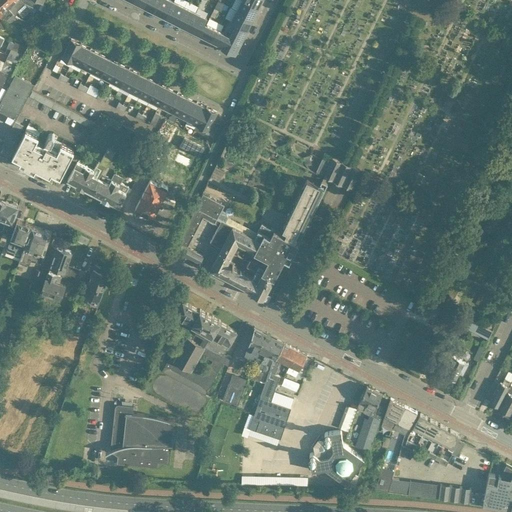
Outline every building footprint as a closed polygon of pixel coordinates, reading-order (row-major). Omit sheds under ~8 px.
[(45,3),(42,2),(37,0),(0,0),(8,8),(15,15),(18,10),(17,10),(25,2),(42,10),(45,3)] [(8,8),(0,0),(0,16),(2,18),(8,22),(15,15),(8,8)] [(154,11),(160,0),(146,0),(144,6),(149,8),(148,9),(149,9),(154,11)] [(165,18),(174,0),(173,0),(160,0),(154,11),(165,17),(165,18)] [(176,22),(185,6),(174,0),(165,18),(166,17),(176,22)] [(253,18),(258,7),(244,0),(241,0),(236,9),(253,18)] [(187,28),(195,11),(185,6),(176,22),(187,28),(186,28),(187,28)] [(247,29),(253,18),(236,9),(231,20),(247,29)] [(195,11),(187,28),(187,29),(187,28),(216,42),(216,43),(223,31),(204,22),(207,17),(195,11)] [(242,39),(247,30),(247,29),(231,20),(231,21),(236,23),(230,35),(223,31),(216,43),(217,43),(222,45),(221,46),(235,53),(242,39)] [(81,43),(71,38),(62,55),(72,60),(81,43)] [(13,42),(11,48),(22,53),(26,45),(14,41),(13,42)] [(81,43),(72,60),(82,65),(91,48),(90,47),(90,48),(81,44),(81,43)] [(11,48),(1,69),(7,72),(12,74),(22,53),(11,48)] [(100,53),(91,49),(91,48),(82,65),(92,70),(100,53)] [(100,53),(92,70),(101,75),(110,57),(109,58),(100,53)] [(110,58),(110,57),(101,75),(111,79),(119,63),(110,58)] [(129,67),(129,68),(119,63),(111,79),(121,84),(129,67)] [(129,67),(121,84),(130,89),(138,72),(129,68),(130,67),(129,67)] [(138,72),(130,89),(140,94),(148,78),(144,75),(144,74),(143,75),(138,72)] [(15,73),(0,102),(0,110),(16,119),(34,83),(15,73)] [(158,81),(158,82),(148,78),(140,94),(150,99),(158,81)] [(158,81),(150,99),(159,104),(167,87),(158,82),(159,82),(158,81)] [(159,104),(169,108),(178,91),(177,91),(177,92),(167,87),(159,104)] [(169,108),(179,113),(187,97),(177,92),(178,91),(169,108)] [(197,101),(196,102),(187,97),(179,113),(189,118),(197,101)] [(207,106),(206,105),(206,106),(201,104),(197,102),(197,101),(189,118),(198,123),(207,106)] [(218,123),(212,120),(217,111),(207,106),(198,123),(208,128),(207,131),(213,134),(218,123)] [(14,123),(12,127),(20,131),(23,125),(15,121),(14,123)] [(34,169),(36,166),(37,166),(36,168),(42,172),(43,170),(50,173),(52,170),(53,171),(52,173),(58,176),(59,174),(60,174),(66,164),(69,166),(76,153),(72,152),(74,149),(61,142),(58,147),(51,143),(54,137),(54,136),(54,135),(54,134),(53,134),(53,133),(52,132),(51,132),(50,132),(49,133),(48,134),(44,141),(47,142),(44,148),(34,143),(38,135),(26,128),(12,154),(14,154),(13,156),(19,159),(20,157),(21,158),(19,161),(23,163),(22,164),(30,168),(31,167),(34,169)] [(239,139),(250,146),(253,141),(234,131),(230,137),(238,141),(239,139)] [(159,140),(148,161),(156,166),(168,145),(159,140)] [(99,177),(104,167),(106,168),(108,165),(115,151),(108,147),(101,161),(99,160),(94,168),(78,160),(80,156),(76,153),(69,166),(73,168),(68,178),(74,182),(77,183),(76,184),(84,188),(85,187),(94,192),(97,186),(101,178),(99,177)] [(235,147),(232,152),(253,163),(256,158),(235,147)] [(342,162),(343,161),(341,161),(333,156),(331,160),(323,157),(316,171),(333,179),(332,179),(334,180),(334,179),(333,179),(341,161),(342,162)] [(102,198),(110,183),(106,181),(109,176),(106,174),(110,166),(108,165),(106,168),(104,167),(99,177),(101,178),(97,186),(94,192),(102,196),(101,197),(102,198)] [(351,165),(350,165),(351,166),(342,183),(341,183),(342,184),(351,188),(360,170),(351,165)] [(215,166),(211,177),(219,181),(224,171),(215,166)] [(119,205),(124,196),(128,188),(119,183),(123,177),(115,172),(111,179),(110,183),(102,198),(109,201),(110,200),(119,205)] [(140,198),(135,207),(140,210),(138,213),(147,218),(149,214),(153,217),(159,206),(162,208),(163,205),(160,204),(168,189),(167,186),(162,183),(159,184),(150,179),(140,198)] [(287,231),(285,235),(299,242),(329,183),(323,180),(321,185),(308,179),(283,228),(287,231)] [(331,200),(342,205),(350,188),(340,183),(331,200)] [(228,217),(226,211),(222,209),(225,204),(203,193),(175,249),(174,250),(200,264),(201,263),(200,262),(203,255),(187,246),(203,217),(218,225),(210,241),(219,246),(210,262),(213,263),(210,269),(239,284),(251,291),(255,293),(260,296),(260,295),(263,297),(268,300),(269,299),(296,246),(299,242),(285,235),(262,223),(254,236),(226,221),(228,217)] [(360,204),(371,204),(372,196),(356,196),(356,204),(360,204)] [(6,200),(0,198),(0,217),(1,217),(0,218),(0,230),(3,229),(5,224),(4,222),(3,222),(4,219),(12,222),(15,214),(19,205),(18,205),(17,203),(13,202),(11,202),(6,200)] [(26,243),(33,225),(33,224),(25,221),(25,222),(18,219),(14,228),(11,235),(8,245),(23,251),(26,243)] [(45,229),(33,225),(26,243),(23,251),(19,261),(27,264),(29,263),(31,258),(40,261),(48,241),(52,231),(45,229)] [(80,268),(66,263),(71,251),(57,245),(54,255),(51,262),(48,270),(63,275),(71,278),(74,279),(76,280),(80,268)] [(95,265),(92,274),(85,291),(85,292),(94,295),(91,303),(97,305),(109,273),(103,271),(104,268),(95,265)] [(36,268),(31,281),(37,283),(42,270),(36,268)] [(83,280),(87,271),(80,268),(76,280),(82,282),(83,280)] [(48,270),(40,290),(50,293),(48,297),(57,301),(59,296),(60,297),(65,283),(60,281),(63,275),(48,270)] [(79,292),(82,282),(76,280),(74,279),(70,289),(79,292)] [(199,417),(204,408),(210,396),(205,394),(223,362),(220,359),(224,352),(225,352),(232,339),(237,330),(220,321),(220,320),(210,314),(200,309),(199,309),(183,300),(175,314),(186,320),(183,327),(185,329),(162,370),(157,368),(146,388),(163,398),(199,417)] [(14,325),(0,319),(0,329),(11,333),(14,325)] [(469,319),(465,327),(488,338),(492,330),(469,319)] [(261,341),(265,332),(254,326),(245,354),(244,357),(254,360),(255,358),(257,354),(258,348),(261,341)] [(262,358),(273,336),(265,332),(261,341),(258,348),(257,354),(255,358),(260,360),(261,358),(262,358)] [(0,365),(10,337),(0,334),(0,365)] [(275,357),(282,341),(273,336),(262,358),(261,358),(260,360),(266,363),(270,355),(275,357)] [(287,363),(295,348),(282,341),(275,357),(272,363),(268,371),(274,373),(281,359),(287,363)] [(300,369),(307,354),(295,348),(287,363),(290,364),(300,369)] [(463,374),(467,365),(468,363),(450,353),(445,364),(448,366),(444,374),(455,380),(459,372),(463,374)] [(254,414),(249,427),(279,437),(281,438),(292,407),(280,403),(281,400),(273,397),(280,375),(274,373),(268,371),(260,396),(261,396),(254,414)] [(297,382),(283,377),(281,385),(294,389),(297,382)] [(499,406),(510,385),(507,384),(510,380),(504,377),(502,381),(500,380),(489,401),(499,406)] [(229,382),(223,399),(238,405),(244,388),(229,382)] [(511,413),(511,410),(511,384),(511,383),(510,385),(499,406),(511,413)] [(364,417),(355,445),(369,451),(380,419),(388,396),(377,390),(367,385),(359,399),(356,408),(363,411),(367,403),(374,407),(368,418),(364,417)] [(394,425),(404,405),(390,397),(387,407),(385,414),(382,425),(392,430),(394,426),(394,425)] [(175,421),(170,419),(164,417),(159,416),(153,415),(147,414),(141,413),(133,412),(134,405),(119,403),(118,403),(117,403),(117,404),(116,404),(116,405),(115,405),(115,406),(110,448),(109,449),(110,450),(118,455),(117,462),(157,467),(158,461),(169,463),(171,444),(172,444),(172,443),(171,443),(174,421),(175,421)] [(348,430),(356,408),(346,404),(338,426),(341,427),(348,430)] [(394,426),(393,427),(405,434),(409,427),(413,420),(417,411),(404,405),(394,425),(394,426)] [(244,425),(249,427),(254,414),(249,412),(244,425)] [(423,432),(430,418),(420,413),(413,427),(418,429),(417,433),(422,435),(423,432)] [(433,437),(440,423),(430,418),(423,432),(428,435),(428,438),(432,440),(434,437),(433,437)] [(443,443),(451,429),(440,423),(433,437),(434,437),(438,440),(438,443),(442,445),(444,443),(443,443)] [(247,434),(249,427),(244,425),(241,433),(246,435),(247,434)] [(279,437),(249,427),(247,434),(277,444),(279,437)] [(364,458),(343,442),(341,429),(326,431),(325,432),(325,433),(324,434),(324,435),(325,436),(326,437),(328,438),(324,443),(321,443),(319,446),(319,449),(316,454),(314,452),(313,452),(312,452),(311,452),(310,453),(310,454),(309,455),(312,469),(325,467),(346,482),(364,458)] [(457,434),(458,432),(451,429),(443,443),(444,443),(448,445),(448,448),(452,451),(451,452),(457,455),(464,441),(459,439),(460,435),(457,434)] [(388,447),(391,435),(385,434),(382,445),(388,447)] [(405,443),(415,448),(417,444),(416,444),(407,439),(405,443)] [(511,466),(506,463),(500,474),(489,472),(487,482),(484,492),(471,490),(471,485),(440,482),(438,498),(470,502),(481,504),(482,503),(502,507),(511,508),(511,466)] [(375,488),(375,489),(388,491),(394,470),(382,466),(375,488)] [(307,476),(242,474),(241,482),(307,483),(307,476)]
